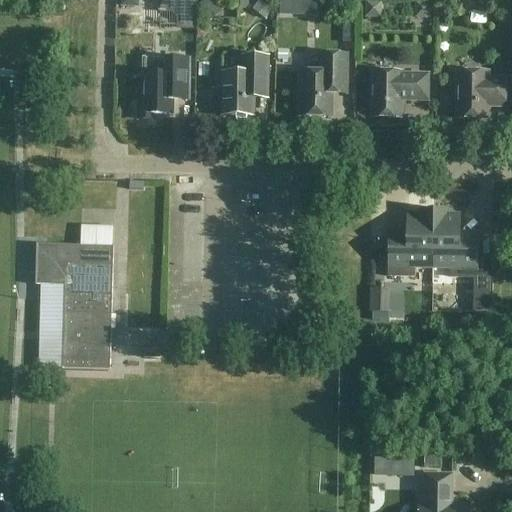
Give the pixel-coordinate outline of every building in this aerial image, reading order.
[(182,0),(181,15),(199,16),(200,0),(182,0)] [(348,56),(320,56),(320,73),(300,73),(300,118),(332,119),(332,95),(347,96),(348,56)] [(268,59),(243,58),(243,75),(223,74),(223,117),(253,117),(254,82),(268,82),(268,59)] [(190,61),(166,60),(166,75),(144,75),(143,103),(139,107),(139,112),(146,119),(150,119),(155,115),(173,116),(173,101),(189,101),(190,61)] [(403,74),(372,73),(371,119),(402,120),(402,102),(428,103),(429,76),(403,75),(403,74)] [(489,74),(457,73),(456,121),(488,121),(488,108),(510,109),(510,81),(489,80),(489,74)] [(433,269),(434,213),(421,213),(421,217),(408,216),(407,234),(389,234),(389,278),(414,278),(414,269),(433,269)] [(446,213),(434,213),(433,269),(452,270),(451,279),(477,279),(477,235),(459,235),(460,217),(446,217),(446,213)] [(83,243),(115,244),(116,227),(84,226),(83,243)] [(114,248),(37,246),(36,286),(65,287),(63,370),(110,371),(114,248)] [(490,314),(490,286),(474,285),(474,313),(490,314)] [(314,341),(290,340),(290,353),(314,354),(314,341)] [(161,349),(144,349),(144,359),(161,359),(161,349)] [(400,484),(401,462),(379,461),(379,484),(400,484)] [(453,476),(424,476),(423,507),(419,507),(419,511),(469,511),(470,508),(452,508),(453,476)]
